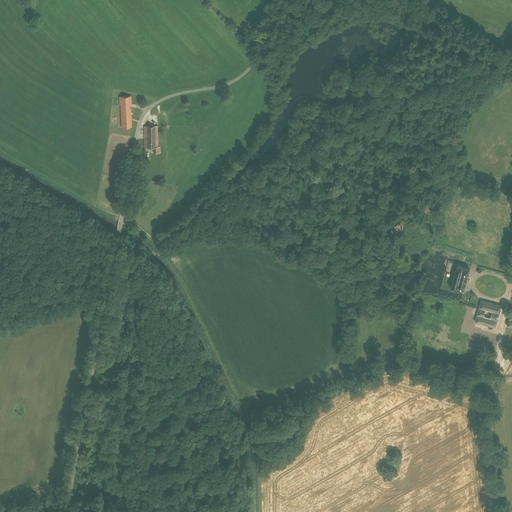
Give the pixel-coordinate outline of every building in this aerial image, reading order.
[(130,104),(132,104),(131,96),(119,97),(120,105),(121,104),(122,127),(132,127),(131,107),(130,107),(130,104)] [(154,153),(160,152),(160,146),(158,146),(158,126),(145,126),(145,147),(154,147),(154,153)] [(469,271),(470,269),(458,265),(451,288),(464,290),(469,271)] [(496,327),(502,305),(481,300),(476,322),(496,327)] [(511,352),(505,351),(500,371),(506,372),(511,352)]
